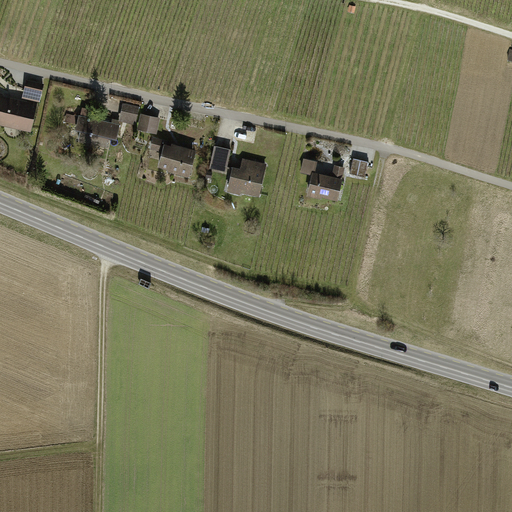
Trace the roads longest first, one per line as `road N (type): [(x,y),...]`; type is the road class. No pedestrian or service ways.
road 1 (primary): [(0,203),(253,306),(511,387)]
road 2 (residential): [(0,59),(387,146)]
road 3 (track): [(111,249),(103,266),(99,445)]
road 4 (track): [(377,0),(511,35)]
road 5 (unclassified): [(387,146),(511,185)]
